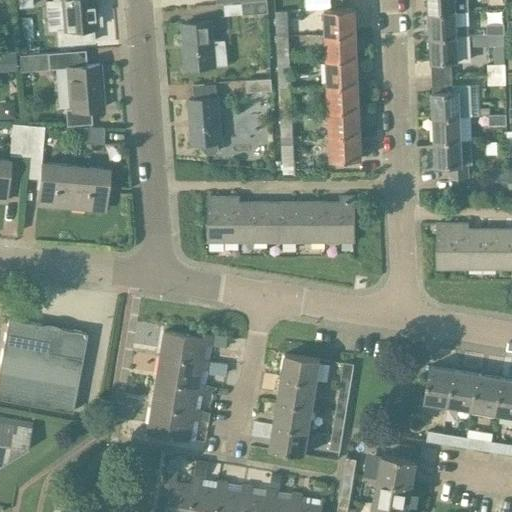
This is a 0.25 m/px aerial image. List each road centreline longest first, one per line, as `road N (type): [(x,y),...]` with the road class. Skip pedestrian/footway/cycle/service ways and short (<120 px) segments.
road 1 (residential): [(403,322),(391,0)]
road 2 (residential): [(145,278),(132,0)]
road 3 (residential): [(403,322),(145,278)]
road 4 (residential): [(145,278),(0,267)]
